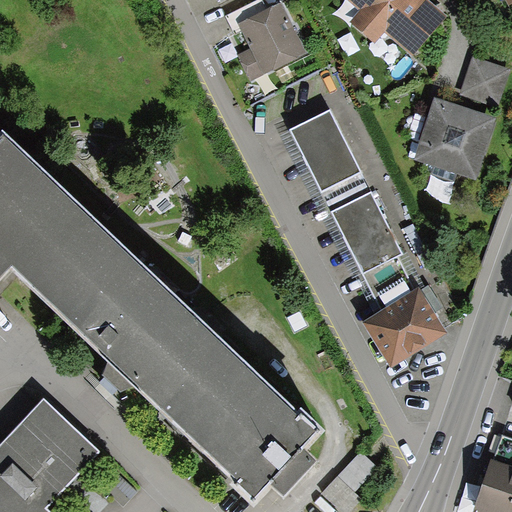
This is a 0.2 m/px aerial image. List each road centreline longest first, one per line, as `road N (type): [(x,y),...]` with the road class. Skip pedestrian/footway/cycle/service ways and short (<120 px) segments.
road 1 (residential): [(432,488),(175,0)]
road 2 (secondary): [(432,488),(511,260)]
